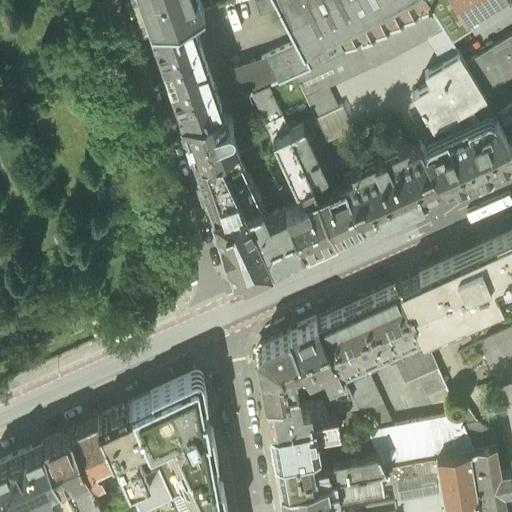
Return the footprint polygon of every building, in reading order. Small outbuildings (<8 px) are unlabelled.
[(148,16),(151,24),(190,11),(212,4),(210,0),(136,0),(142,18),(148,16)] [(275,0),(296,40),(308,64),(359,41),(361,43),(432,7),(428,0),(275,0)] [(428,0),(432,7),(451,38),(472,26),(467,18),(473,14),(478,22),(509,3),(507,0),(428,0)] [(458,48),(451,38),(432,7),(361,43),(359,41),(308,64),(294,71),(325,138),(352,125),(342,102),(337,105),(326,83),(372,62),(426,34),(441,58),(458,48)] [(169,77),(182,116),(220,103),(207,64),(203,52),(190,11),(151,24),(165,65),(169,77)] [(511,30),(501,37),(511,55),(511,30)] [(511,55),(501,37),(464,59),(481,87),(511,68),(511,55)] [(266,84),(294,71),(308,64),(296,40),(265,54),(231,66),(241,96),(252,91),(266,84)] [(464,59),(458,48),(441,58),(423,68),(429,79),(411,89),(432,124),(484,92),(481,87),(464,59)] [(287,127),(266,84),(252,91),(273,135),(287,129),(287,127)] [(490,102),(496,110),(511,134),(511,93),(508,89),(490,102)] [(182,116),(196,156),(219,147),(224,158),(239,151),(229,126),(231,125),(232,123),(233,121),(232,118),(231,116),(229,115),(227,115),(225,115),(221,103),(220,103),(182,116)] [(425,143),(423,144),(443,178),(444,177),(463,169),(464,172),(500,155),(499,153),(511,146),(511,134),(496,110),(425,143)] [(287,129),(315,189),(327,183),(323,176),(325,170),(302,120),(287,127),(287,129)] [(285,204),(315,189),(287,129),(273,135),(293,180),(277,187),(285,204)] [(342,175),(342,176),(362,216),(443,178),(423,144),(419,139),(417,139),(408,144),(405,138),(351,163),(354,169),(342,175)] [(271,257),(246,205),(224,158),(219,147),(196,156),(214,211),(233,265),(243,270),(271,257)] [(239,151),(224,158),(246,205),(259,199),(261,198),(239,151)] [(327,183),(315,189),(334,228),(362,216),(342,176),(327,183)] [(315,189),(285,204),(303,242),(334,228),(315,189)] [(266,213),(259,199),(246,205),(271,257),(303,242),(285,204),(266,213)] [(511,225),(397,278),(418,326),(440,317),(444,324),(511,294),(511,225)] [(418,326),(397,278),(315,315),(339,366),(389,343),(420,329),(418,326)] [(339,366),(315,315),(291,329),(310,368),(322,362),(337,399),(351,392),(342,373),(339,366)] [(511,327),(478,343),(498,386),(511,379),(511,327)] [(310,368),(291,329),(264,336),(257,346),(265,395),(287,391),(287,384),(296,381),(313,376),(310,368)] [(446,386),(420,329),(389,343),(406,380),(417,375),(426,395),(446,386)] [(367,429),(391,424),(363,363),(342,373),(351,392),(367,429)] [(150,391),(130,400),(148,440),(158,435),(169,460),(174,458),(180,471),(196,463),(198,468),(216,464),(214,454),(217,453),(212,424),(209,424),(204,395),(207,395),(203,373),(202,372),(202,371),(201,370),(200,369),(199,368),(198,368),(197,367),(196,367),(195,367),(194,367),(193,368),(150,388),(150,391)] [(287,391),(265,395),(271,422),(330,412),(322,393),(305,398),(301,402),(296,381),(287,384),(287,391)] [(130,400),(97,416),(113,452),(130,491),(149,482),(133,446),(147,440),(148,440),(130,400)] [(473,445),(494,441),(492,430),(476,419),(466,405),(463,403),(453,404),(457,411),(473,445)] [(330,412),(271,422),(276,450),(311,446),(320,445),(316,432),(339,426),(337,410),(330,412)] [(473,445),(457,411),(391,424),(367,429),(378,447),(385,463),(468,447),(473,445)] [(113,452),(97,416),(70,428),(92,479),(105,473),(99,460),(113,452)] [(70,428),(42,441),(60,477),(69,472),(86,508),(101,502),(92,479),(70,428)] [(148,440),(147,440),(158,466),(163,478),(180,471),(174,458),(169,460),(158,435),(148,440)] [(60,477),(42,441),(34,444),(0,460),(0,494),(4,503),(15,498),(18,505),(51,491),(49,483),(51,481),(60,477)] [(479,511),(506,511),(502,488),(511,485),(508,466),(499,468),(494,441),(473,445),(468,447),(479,511)] [(311,446),(276,450),(280,482),(380,464),(385,463),(378,447),(313,458),(311,446)] [(400,511),(479,511),(468,447),(385,463),(380,464),(384,481),(394,479),(397,493),(400,511)] [(186,484),(180,486),(191,511),(224,511),(224,509),(227,508),(222,479),(219,479),(216,464),(198,468),(196,463),(180,471),(186,484)] [(380,464),(280,482),(286,511),(297,511),(332,506),(329,486),(337,482),(338,489),(384,481),(380,464)] [(180,471),(163,478),(172,497),(178,511),(191,511),(180,486),(186,484),(180,471)] [(332,506),(297,511),(400,511),(397,493),(332,506)] [(104,511),(101,502),(86,508),(87,511),(104,511)]
